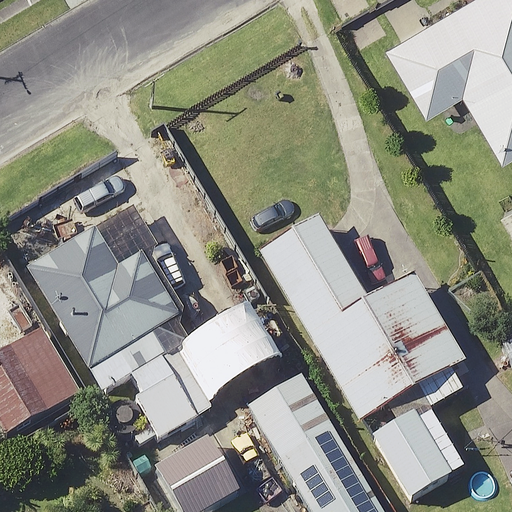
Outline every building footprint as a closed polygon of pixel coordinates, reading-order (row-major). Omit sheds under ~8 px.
[(511,151),(511,0),(462,0),(382,48),(422,114),(458,93),(498,160),(511,151)] [(116,389),(156,365),(189,345),(140,265),(154,257),(126,211),(17,277),(94,403),(116,389)] [(379,415),(410,397),(421,416),(454,397),(442,378),(460,367),(406,274),(354,305),(308,227),(250,261),(350,432),(379,415)] [(3,299),(0,300),(0,343),(22,329),(3,299)] [(189,345),(156,365),(116,389),(151,447),(203,415),(199,409),(271,366),(239,314),(189,345)] [(0,442),(71,400),(34,340),(0,360),(0,442)] [(371,511),(293,380),(236,414),(294,511),(371,511)] [(410,397),(379,415),(388,430),(364,444),(401,507),(456,475),(421,416),(410,397)] [(511,473),(501,480),(511,500),(511,473)]
